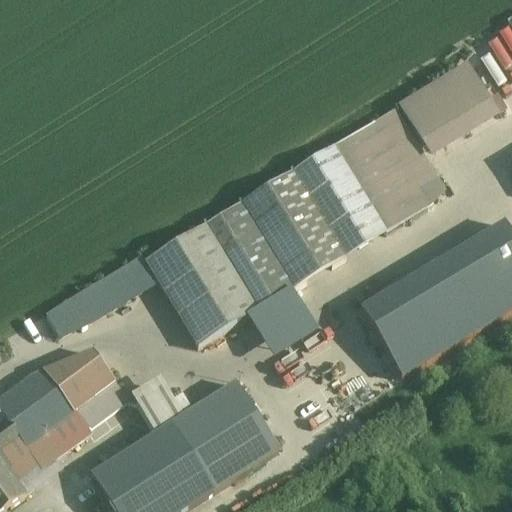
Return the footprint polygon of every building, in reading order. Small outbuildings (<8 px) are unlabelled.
[(466,69),(398,111),(430,164),(500,122),(466,69)] [(384,122),(145,267),(154,283),(198,353),(427,213),(395,162),(416,150),(395,115),(384,122)] [(142,262),(46,322),(58,343),(154,283),(145,267),(142,262)] [(93,357),(44,376),(26,390),(0,408),(0,417),(7,427),(8,426),(20,443),(19,444),(41,475),(91,439),(88,435),(74,417),(114,386),(93,357)] [(183,421),(160,384),(131,402),(154,438),(183,421)] [(114,386),(74,417),(88,435),(129,406),(114,386)] [(206,435),(121,487),(136,511),(167,511),(184,502),(265,454),(241,414),(223,424),(221,420),(203,430),(206,435)] [(0,431),(0,511),(11,511),(24,503),(0,469),(0,457),(19,444),(20,443),(8,426),(7,427),(0,431)] [(136,511),(121,487),(107,496),(116,511),(136,511)]
